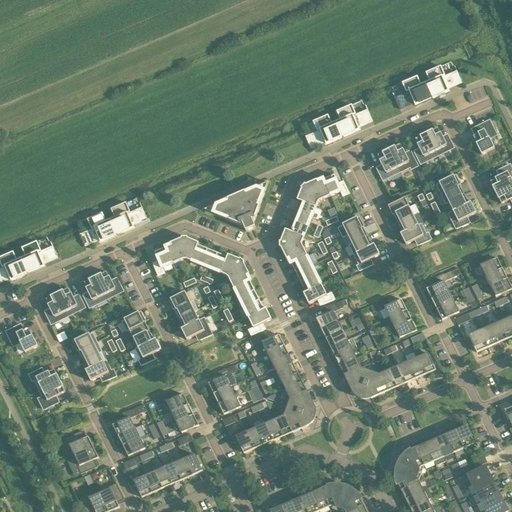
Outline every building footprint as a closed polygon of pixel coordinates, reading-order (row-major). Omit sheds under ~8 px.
[(429,82),(425,84),(432,99),(448,92),(442,77),(445,76),(441,66),(426,73),(429,82)] [(462,83),(457,73),(451,75),(456,85),(462,83)] [(432,99),(425,84),(421,85),(417,77),(402,83),(406,93),(409,91),(415,106),(432,99)] [(400,110),(407,106),(403,96),(395,99),(400,110)] [(340,120),(336,122),(343,137),(359,130),(353,116),(356,114),(352,105),(336,112),(340,120)] [(372,121),(368,111),(361,114),(365,124),(372,121)] [(343,137),(336,122),(332,124),(328,115),(313,122),(317,131),(320,130),(326,145),(343,137)] [(490,121),(472,130),(475,136),(473,137),(477,144),(476,144),(482,155),(495,149),(490,139),(497,136),(490,121)] [(433,130),(426,134),(438,157),(454,148),(449,137),(443,140),(438,129),(433,131),(433,130)] [(438,157),(426,134),(420,137),(415,140),(421,150),(415,153),(421,165),(438,157)] [(310,148),(318,145),(313,135),(306,138),(310,148)] [(395,147),(389,150),(400,173),(410,168),(411,170),(418,167),(411,153),(405,156),(400,145),(395,147)] [(400,173),(389,150),(382,153),(382,154),(378,156),(383,167),(377,170),(383,181),(400,173)] [(495,194),(511,185),(511,175),(511,172),(511,171),(511,169),(510,165),(498,171),(501,177),(490,182),(493,187),(492,187),(495,194)] [(318,182),(325,199),(341,192),(343,197),(349,194),(344,182),(338,185),(334,176),(324,180),(323,179),(318,182)] [(442,195),(460,186),(461,186),(456,176),(437,185),(442,195)] [(305,184),(303,187),(319,202),(320,201),(325,199),(318,182),(317,180),(306,185),(305,184)] [(511,185),(495,194),(498,200),(499,200),(501,205),(511,199),(511,185)] [(465,195),(460,186),(442,195),(446,204),(449,203),(465,195)] [(319,202),(303,187),(301,189),(302,190),(297,201),(299,202),(316,208),(318,203),(319,202)] [(213,214),(229,220),(228,221),(244,227),(246,232),(256,228),(254,223),(260,208),(259,207),(265,192),(257,188),(245,193),(245,192),(228,200),(228,201),(216,206),(213,214)] [(469,204),(465,195),(449,203),(453,212),(469,204)] [(394,216),(410,208),(405,198),(388,207),(393,216),(394,216)] [(316,208),(299,202),(296,212),(312,218),(316,208)] [(115,218),(110,220),(117,235),(134,228),(127,213),(130,212),(126,203),(111,210),(115,218)] [(471,203),(469,204),(453,212),(448,214),(456,230),(468,225),(465,219),(476,214),(471,203)] [(414,216),(410,208),(394,216),(398,224),(414,216)] [(137,212),(141,222),(147,219),(143,209),(137,212)] [(312,218),(296,212),(292,221),(308,228),(312,218)] [(117,235),(110,220),(106,222),(102,213),(87,220),(91,229),(94,228),(100,243),(117,235)] [(414,216),(398,224),(403,233),(421,225),(423,224),(418,214),(414,216)] [(347,236),(363,228),(364,228),(360,218),(338,228),(343,238),(347,236)] [(308,228),(292,221),(288,231),(304,238),(308,228)] [(421,225),(403,233),(400,234),(406,245),(417,240),(420,246),(431,241),(428,234),(426,235),(421,225)] [(368,237),(363,228),(347,236),(352,244),(368,237)] [(281,242),(279,242),(280,245),(280,248),(281,248),(287,260),(288,259),(290,265),(307,256),(305,251),(302,244),(304,238),(288,231),(286,230),(281,242)] [(88,233),(80,236),(85,246),(92,243),(88,233)] [(368,237),(352,244),(349,246),(354,255),(372,246),(368,237)] [(185,260),(185,238),(182,238),(182,239),(170,244),(171,245),(178,262),(183,260),(185,260)] [(191,262),(198,246),(199,244),(188,239),(187,238),(185,238),(185,260),(186,260),(191,262)] [(21,259),(28,274),(44,267),(38,252),(41,251),(37,242),(22,248),(25,257),(21,259)] [(178,262),(171,245),(165,247),(165,249),(155,253),(159,262),(153,264),(158,276),(164,274),(162,269),(178,262)] [(374,245),(372,246),(354,255),(359,265),(357,267),(360,272),(372,267),(369,261),(380,256),(374,245)] [(198,246),(191,262),(201,266),(208,250),(198,246)] [(46,251),(50,261),(58,258),(53,248),(46,251)] [(208,250),(201,266),(211,270),(217,254),(208,250)] [(28,274),(21,259),(17,261),(13,252),(0,257),(0,263),(2,268),(5,267),(11,281),(28,274)] [(217,254),(211,270),(221,274),(227,258),(217,254)] [(227,258),(221,274),(226,276),(227,277),(229,278),(231,284),(234,289),(251,281),(248,275),(249,275),(244,264),(245,263),(243,261),(240,259),(240,260),(238,259),(228,255),(227,258)] [(307,256),(290,265),(291,265),(292,265),(294,268),(296,274),(312,266),(310,260),(307,256)] [(497,259),(483,265),(481,259),(468,265),(471,271),(480,267),(485,277),(503,269),(497,259)] [(312,266),(296,274),(298,278),(301,284),(317,276),(314,270),(312,266)] [(503,269),(485,277),(490,287),(508,279),(503,269)] [(102,274),(95,277),(104,296),(105,296),(110,293),(112,297),(123,292),(117,280),(112,283),(106,272),(102,275),(102,274)] [(438,277),(441,283),(439,284),(439,283),(432,287),(426,289),(432,300),(449,292),(444,282),(454,278),(451,272),(438,277)] [(317,276),(301,284),(303,287),(306,293),(303,294),(304,294),(322,285),(319,279),(317,276)] [(104,296),(95,277),(89,280),(89,281),(84,283),(90,294),(84,297),(90,309),(107,300),(105,296),(104,296)] [(511,290),(511,288),(508,279),(490,287),(496,297),(511,290)] [(251,281),(234,289),(236,293),(239,299),(255,291),(252,285),(250,282),(251,281)] [(322,285),(304,294),(305,298),(309,305),(320,300),(323,305),(334,300),(331,294),(327,296),(323,289),(322,285)] [(475,294),(480,291),(477,285),(471,288),(475,294)] [(467,297),(472,295),(468,288),(463,291),(467,297)] [(57,294),(68,317),(85,308),(79,297),(74,300),(68,289),(64,291),(63,291),(57,294)] [(255,291),(239,299),(240,302),(243,309),(259,301),(256,294),(255,291)] [(480,291),(475,294),(478,300),(483,298),(480,291)] [(449,292),(432,300),(437,310),(454,303),(449,292)] [(175,311),(190,302),(186,293),(169,302),(174,311),(175,311)] [(68,317),(57,294),(50,297),(51,298),(46,300),(51,311),(46,314),(51,325),(68,317)] [(472,295),(467,297),(470,303),(475,301),(472,295)] [(328,308),(331,313),(329,314),(328,314),(321,317),(316,319),(321,330),(339,322),(334,313),(344,308),(343,307),(347,305),(345,300),(328,308)] [(390,305),(388,306),(385,300),(370,307),(373,313),(385,308),(390,318),(407,311),(402,300),(397,302),(390,305)] [(192,301),(190,302),(175,311),(179,320),(195,312),(197,311),(192,301)] [(259,301),(243,309),(245,311),(248,318),(266,309),(264,310),(261,303),(259,301)] [(459,313),(454,303),(437,310),(442,321),(459,313)] [(266,309),(248,318),(249,320),(253,329),(249,331),(252,336),(264,331),(261,325),(272,320),(267,311),(266,309)] [(390,318),(395,328),(412,321),(407,311),(390,318)] [(129,331),(145,323),(146,322),(141,312),(122,322),(127,332),(129,331)] [(199,320),(195,312),(179,320),(183,328),(199,320)] [(456,320),(458,326),(471,320),(468,314),(456,320)] [(199,320),(183,328),(181,329),(187,340),(198,335),(200,341),(212,336),(204,318),(199,320)] [(511,326),(508,319),(499,323),(507,340),(511,337),(511,326)] [(395,328),(390,330),(395,341),(417,331),(412,321),(395,328)] [(343,332),(339,322),(321,330),(326,339),(343,332)] [(145,323),(129,331),(134,340),(150,332),(145,323)] [(507,340),(499,323),(490,327),(498,344),(507,340)] [(20,343),(25,353),(38,347),(33,336),(32,336),(29,329),(24,331),(21,325),(6,332),(13,347),(20,343)] [(498,344),(490,327),(479,331),(487,348),(498,344)] [(372,338),(377,336),(374,330),(369,332),(372,338)] [(487,348),(479,331),(468,336),(471,341),(474,348),(477,353),(487,348)] [(150,332),(134,340),(138,348),(154,340),(150,332)] [(348,341),(343,332),(326,339),(330,348),(348,341)] [(423,333),(411,339),(413,345),(426,340),(423,333)] [(79,352),(97,343),(92,334),(73,343),(78,353),(79,352)] [(267,341),(265,341),(263,336),(250,341),(253,348),(258,345),(263,355),(267,353),(285,346),(279,335),(274,338),(274,337),(267,341)] [(377,336),(372,338),(376,345),(380,342),(377,336)] [(353,338),(348,341),(330,348),(335,357),(352,350),(358,348),(353,338)] [(156,339),(154,340),(138,348),(136,349),(141,360),(139,361),(142,366),(153,361),(151,356),(161,350),(156,339)] [(97,343),(79,352),(84,362),(100,354),(102,353),(97,343)] [(289,355),(285,346),(267,353),(272,363),(289,355)] [(352,350),(335,357),(340,367),(357,359),(352,350)] [(370,360),(374,358),(376,352),(375,351),(367,355),(370,360)] [(104,362),(100,354),(84,362),(88,370),(104,362)] [(427,354),(417,358),(425,375),(436,371),(433,366),(430,358),(427,354)] [(289,355),(272,363),(276,372),(294,364),(289,355)] [(417,358),(407,362),(416,379),(425,375),(417,358)] [(361,368),(357,359),(340,367),(344,376),(361,368)] [(106,361),(104,362),(88,370),(86,371),(91,382),(102,376),(105,382),(117,377),(113,371),(111,372),(108,365),(106,361)] [(407,362),(398,367),(406,383),(416,379),(407,362)] [(298,373),(294,364),(276,372),(281,381),(298,373)] [(220,372),(223,378),(221,378),(213,382),(208,384),(214,394),(231,387),(237,385),(232,374),(236,373),(233,366),(220,372)] [(406,383),(398,367),(389,371),(397,388),(406,383)] [(379,375),(361,368),(344,376),(352,392),(358,390),(359,393),(357,398),(359,399),(360,399),(361,399),(363,400),(365,395),(368,393),(371,399),(388,392),(379,375)] [(40,391),(60,381),(57,375),(54,370),(43,376),(41,370),(29,376),(32,381),(34,380),(40,391)] [(397,388),(389,371),(379,375),(388,392),(397,388)] [(303,383),(298,373),(281,381),(285,390),(303,383)] [(60,381),(40,391),(43,397),(38,399),(44,410),(57,403),(55,398),(65,392),(63,388),(64,387),(60,381)] [(253,390),(258,387),(255,381),(250,383),(253,390)] [(303,383),(285,390),(290,399),(307,392),(303,383)] [(231,387),(214,394),(219,405),(236,397),(231,387)] [(264,399),(258,387),(253,390),(259,402),(264,399)] [(290,399),(284,416),(292,433),(308,426),(306,420),(309,419),(314,421),(315,420),(315,418),(316,417),(316,416),(316,415),(311,413),(310,410),(315,407),(307,392),(290,399)] [(172,400),(170,401),(167,395),(154,401),(157,407),(161,405),(166,415),(172,413),(189,405),(184,395),(179,397),(178,396),(172,400)] [(236,397),(219,405),(224,415),(241,408),(236,397)] [(273,404),(267,401),(266,402),(269,410),(275,407),(273,404)] [(125,414),(127,419),(125,420),(118,423),(113,425),(118,436),(135,429),(130,419),(147,411),(144,405),(125,414)] [(194,415),(189,405),(172,413),(177,423),(194,415)] [(199,426),(194,415),(177,423),(182,434),(199,426)] [(222,421),(225,427),(238,422),(235,415),(222,421)] [(292,433),(284,416),(274,420),(283,437),(292,433)] [(283,437),(274,420),(265,424),(274,441),(283,437)] [(160,431),(165,428),(162,422),(157,424),(160,431)] [(274,441),(265,424),(256,428),(264,445),(274,441)] [(152,434),(157,431),(154,425),(149,427),(152,434)] [(456,431),(464,449),(474,444),(467,427),(456,431)] [(168,434),(165,428),(160,431),(163,437),(168,434)] [(264,445),(256,428),(246,432),(255,449),(264,445)] [(135,429),(118,436),(123,446),(140,439),(135,429)] [(157,431),(152,434),(155,440),(160,438),(157,431)] [(456,431),(446,436),(454,453),(464,449),(456,431)] [(88,437),(85,439),(82,432),(63,440),(67,447),(70,446),(74,456),(94,448),(88,437)] [(255,449),(246,432),(236,437),(238,442),(241,449),(242,449),(244,454),(255,449)] [(177,440),(180,447),(193,441),(190,435),(177,440)] [(454,453),(446,436),(436,440),(444,457),(454,453)] [(140,439),(123,446),(128,457),(146,449),(140,439)] [(436,440),(427,444),(434,462),(436,466),(446,462),(444,457),(436,440)] [(434,462),(427,444),(417,449),(424,466),(434,462)] [(99,458),(94,448),(74,456),(79,466),(77,467),(81,475),(98,468),(94,460),(99,458)] [(424,466),(417,449),(409,452),(410,453),(404,455),(396,478),(400,486),(399,487),(401,491),(418,482),(416,479),(420,468),(424,466)] [(195,455),(184,459),(192,476),(203,471),(201,467),(198,459),(197,459),(195,455)] [(476,467),(487,463),(484,457),(474,461),(476,467)] [(138,465),(136,458),(123,464),(126,470),(138,465)] [(184,459),(173,464),(182,481),(192,476),(184,459)] [(173,464),(164,468),(172,485),(182,481),(173,464)] [(472,485),(490,476),(485,467),(467,476),(472,485)] [(164,468),(155,472),(163,489),(172,485),(164,468)] [(155,472),(144,477),(153,493),(163,489),(155,472)] [(90,475),(84,477),(85,478),(86,481),(88,486),(94,483),(90,475)] [(494,485),(490,476),(472,485),(476,494),(494,485)] [(153,493),(144,477),(133,482),(136,487),(139,494),(142,498),(153,493)] [(418,482),(401,491),(406,500),(423,492),(418,482)] [(100,494),(108,511),(110,511),(120,508),(118,503),(124,500),(116,484),(109,487),(110,489),(100,494)] [(494,485),(476,494),(481,502),(499,493),(494,485)] [(329,487),(322,490),(329,507),(333,506),(345,510),(345,511),(349,511),(364,505),(362,501),(361,502),(357,494),(334,486),(330,488),(329,487)] [(428,489),(423,492),(406,500),(410,509),(427,501),(433,498),(428,489)] [(322,490),(312,494),(319,511),(329,507),(322,490)] [(503,502),(499,493),(481,502),(485,511),(503,502)] [(108,511),(100,494),(89,498),(88,496),(80,499),(86,511),(108,511)] [(312,494),(302,499),(307,511),(318,511),(319,511),(312,494)] [(307,511),(302,499),(292,503),(296,511),(307,511)] [(427,501),(410,509),(411,511),(427,511),(432,510),(427,501)] [(503,502),(485,511),(482,511),(506,511),(508,511),(503,502)] [(296,511),(292,503),(282,507),(284,511),(296,511)]
